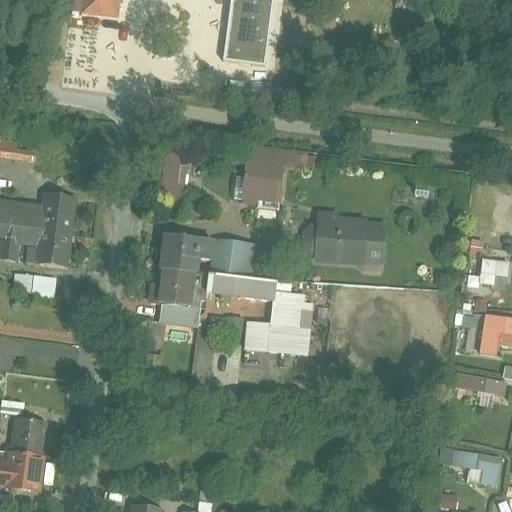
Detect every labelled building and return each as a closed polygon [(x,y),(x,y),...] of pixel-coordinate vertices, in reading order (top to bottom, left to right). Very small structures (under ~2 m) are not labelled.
[(119,0),(85,0),(83,15),(117,19),(119,0)] [(231,0),(224,63),(265,68),(273,0),(231,0)] [(2,140),(0,139),(0,157),(35,162),(37,154),(18,152),(19,144),(2,142),(2,140)] [(165,152),(159,196),(180,199),(186,155),(165,152)] [(277,184),(267,183),(267,186),(255,185),(254,192),(276,195),(277,184)] [(430,190),(416,189),(415,200),(429,201),(430,190)] [(77,201),(45,196),(44,209),(0,203),(0,225),(22,228),(22,229),(73,235),(77,201)] [(280,204),(258,202),(257,212),(279,214),(280,204)] [(368,225),(338,223),(339,217),(321,216),(320,232),(314,231),(309,236),(308,246),(313,251),(318,251),(318,261),(366,264),(366,262),(383,264),(386,228),(368,227),(368,225)] [(0,225),(0,237),(4,238),(1,261),(18,263),(20,243),(22,229),(22,228),(0,225)] [(73,235),(22,229),(20,243),(39,245),(38,250),(31,249),(29,264),(68,270),(73,235)] [(215,243),(168,237),(164,271),(196,275),(198,260),(212,262),(215,243)] [(250,248),(220,244),(215,278),(246,281),(250,248)] [(485,245),(471,244),(470,254),(485,254),(485,245)] [(262,250),(250,248),(246,281),(258,283),(262,250)] [(509,267),(482,264),(479,288),(494,290),(495,279),(507,280),(509,267)] [(196,275),(164,271),(162,286),(153,285),(151,302),(160,303),(160,305),(191,310),(192,309),(202,310),(203,303),(193,301),(196,275)] [(215,278),(215,277),(212,295),(274,303),(275,303),(276,295),(278,285),(274,285),(258,283),(246,281),(215,278)] [(45,281),(24,278),(22,295),(42,297),(45,281)] [(276,295),(275,303),(274,303),(271,326),(249,324),(246,351),(309,356),(313,310),(302,309),(302,298),(276,295)] [(488,303),(478,302),(476,315),(487,316),(488,303)] [(483,336),(485,319),(476,318),(474,336),(483,336)] [(216,319),(215,329),(233,331),(234,321),(216,319)] [(511,321),(485,319),(483,336),(481,358),(497,360),(500,337),(504,338),(511,338),(511,321)] [(511,338),(504,338),(502,350),(511,351),(511,338)] [(511,371),(505,371),(503,382),(511,383),(511,371)] [(511,383),(503,382),(456,375),(453,393),(477,397),(476,406),(494,409),(495,404),(510,406),(511,395),(511,383)] [(26,406),(2,404),(0,417),(24,420),(26,406)] [(48,424),(17,420),(13,454),(43,458),(48,424)] [(503,461),(441,450),(439,466),(481,474),(479,484),(498,487),(503,461)] [(13,454),(12,454),(10,466),(0,464),(0,487),(40,493),(44,458),(43,458),(13,454)] [(214,490),(203,489),(201,505),(211,506),(214,490)] [(458,511),(461,499),(432,495),(430,508),(454,511),(458,511)]
